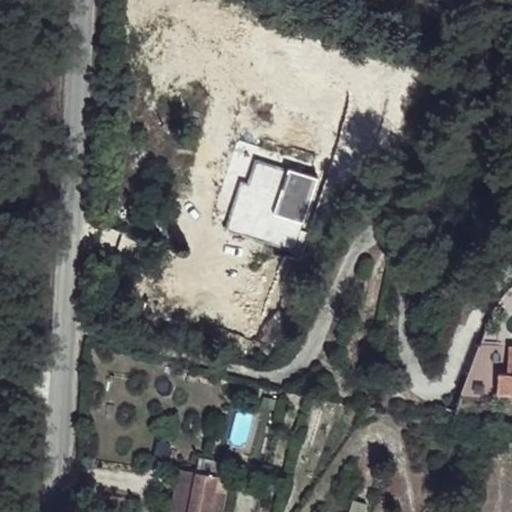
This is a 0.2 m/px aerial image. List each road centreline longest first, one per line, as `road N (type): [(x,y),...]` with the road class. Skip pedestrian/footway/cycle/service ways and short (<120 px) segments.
road 1 (unknown): [(58,333),(292,380),(326,355),(362,280),(384,271),(400,284),(407,371),(429,383),(447,374),(486,294),(511,271)]
road 2 (tertiary): [(57,511),(46,458),(87,0)]
